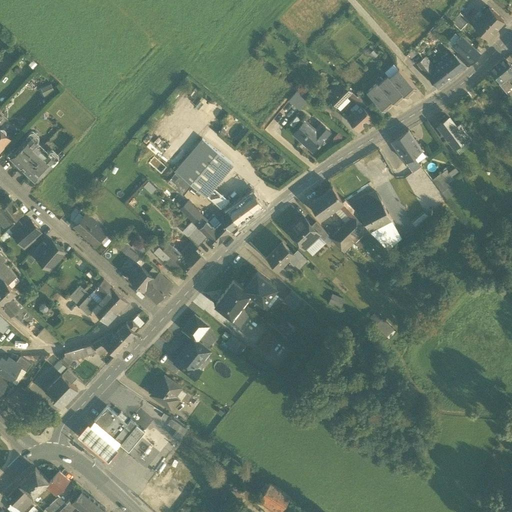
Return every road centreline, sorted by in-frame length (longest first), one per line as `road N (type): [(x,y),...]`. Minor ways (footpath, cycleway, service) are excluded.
road 1 (secondary): [(164,316),(253,223),(316,174),(440,99),(511,36)]
road 2 (residential): [(0,174),(144,300)]
road 3 (secondary): [(55,453),(62,427),(164,316)]
road 4 (residential): [(0,348),(88,338),(144,300)]
road 5 (track): [(350,0),(440,99)]
